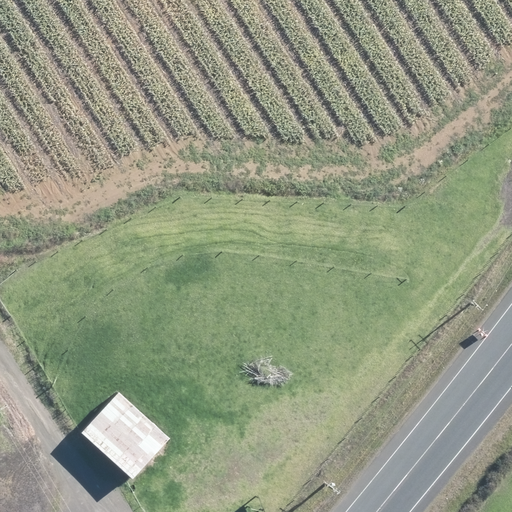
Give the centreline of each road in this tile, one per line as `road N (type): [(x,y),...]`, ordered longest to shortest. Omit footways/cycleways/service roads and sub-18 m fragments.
road 1 (secondary): [(511,333),(370,511)]
road 2 (unknown): [(133,511),(0,333)]
